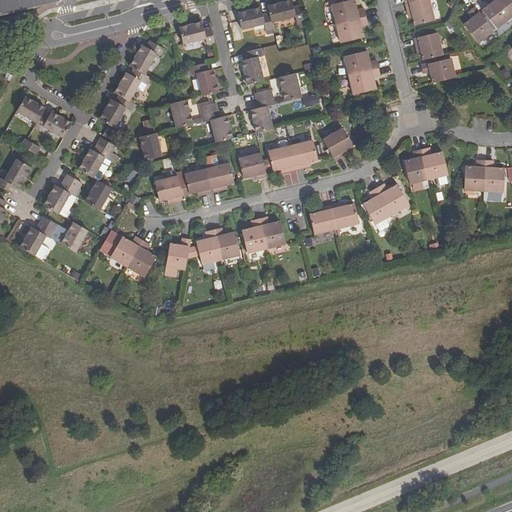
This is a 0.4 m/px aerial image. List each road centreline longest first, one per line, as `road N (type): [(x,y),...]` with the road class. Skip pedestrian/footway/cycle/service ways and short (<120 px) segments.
road 1 (residential): [(412,120),(380,159),(345,179),(152,224)]
road 2 (residential): [(382,0),(412,120)]
